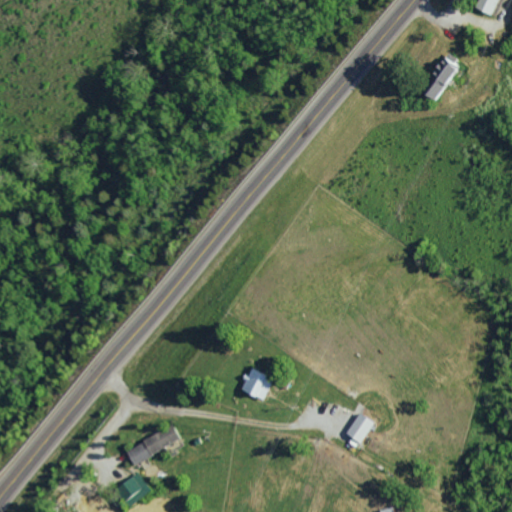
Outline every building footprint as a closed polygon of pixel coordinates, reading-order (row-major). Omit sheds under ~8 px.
[(488,0),(485,6),(499,13),(506,0),(488,0)] [(431,88),(441,94),(444,88),(450,92),(468,63),(452,53),(431,88)] [(280,375),(258,366),(250,388),(272,397),(280,375)] [(385,420),(369,410),(355,432),(371,442),(385,420)] [(186,441),(179,426),(133,447),(140,462),(186,441)] [(157,490),(142,472),(123,487),(137,505),(157,490)]
